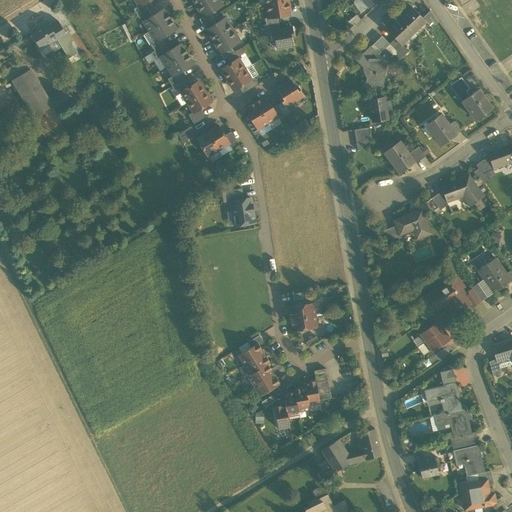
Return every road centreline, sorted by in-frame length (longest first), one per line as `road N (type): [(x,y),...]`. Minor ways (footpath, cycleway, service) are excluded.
road 1 (residential): [(227,108),(252,150),(280,335),(297,365),(330,345),(367,340)]
road 2 (track): [(125,511),(0,249)]
road 3 (tertiary): [(320,60),(367,340)]
road 4 (track): [(209,511),(379,406)]
road 5 (residential): [(511,306),(471,343),(472,366),(511,466)]
road 6 (tertiary): [(367,340),(410,511)]
road 7 (residential): [(511,113),(395,196)]
road 8 (residential): [(431,0),(511,107)]
